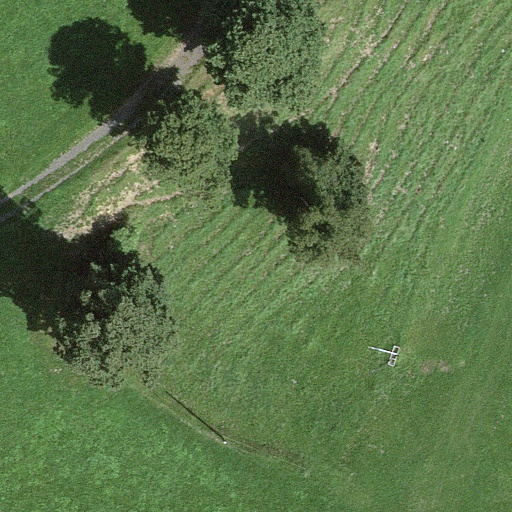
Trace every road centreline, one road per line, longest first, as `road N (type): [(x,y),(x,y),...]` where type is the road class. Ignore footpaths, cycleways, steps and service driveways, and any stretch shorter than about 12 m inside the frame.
road 1 (track): [(0,209),(132,109),(231,0)]
road 2 (track): [(511,304),(441,465),(432,511)]
